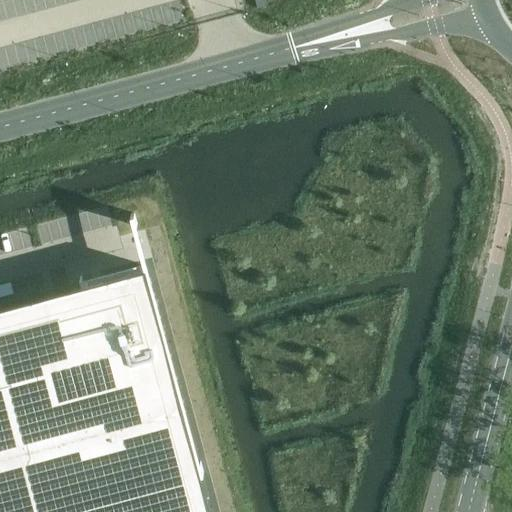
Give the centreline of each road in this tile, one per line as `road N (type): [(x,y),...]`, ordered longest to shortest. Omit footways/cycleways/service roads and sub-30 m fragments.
road 1 (unclassified): [(262,57),(0,127)]
road 2 (unclassified): [(262,57),(489,20)]
road 3 (tertiary): [(468,511),(511,344)]
road 4 (unclassified): [(409,0),(343,19),(262,57)]
